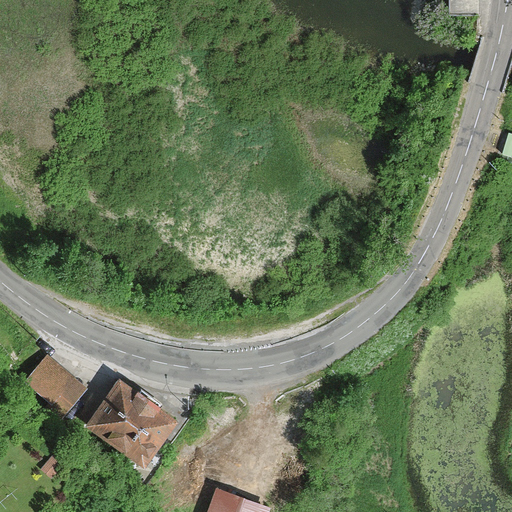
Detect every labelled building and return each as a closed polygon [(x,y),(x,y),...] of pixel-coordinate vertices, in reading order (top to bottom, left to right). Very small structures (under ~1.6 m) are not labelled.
[(478,0),(446,0),(446,15),(479,15),(478,0)] [(498,156),(511,158),(511,131),(503,130),(498,156)] [(48,352),(27,377),(52,399),(73,374),(48,352)] [(138,391),(121,379),(91,420),(144,459),(175,418),(159,406),(161,403),(140,388),(138,391)] [(265,511),(266,511),(213,494),(207,511),(265,511)]
